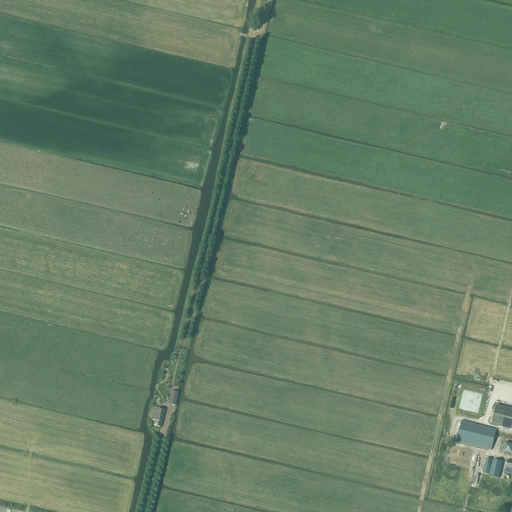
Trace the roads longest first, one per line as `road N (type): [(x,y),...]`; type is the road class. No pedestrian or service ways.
road 1 (track): [(511,281),(468,290),(417,511)]
road 2 (track): [(46,0),(250,36),(266,0)]
